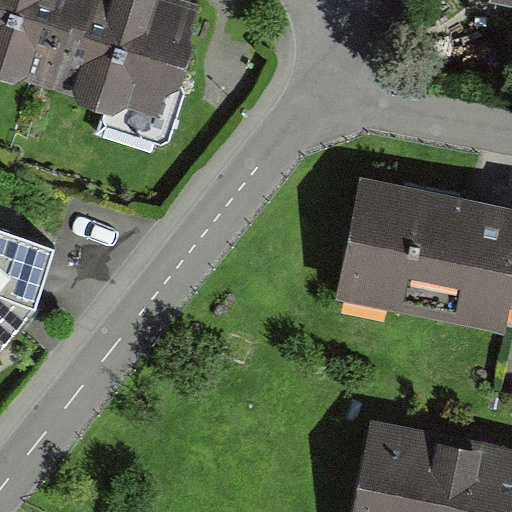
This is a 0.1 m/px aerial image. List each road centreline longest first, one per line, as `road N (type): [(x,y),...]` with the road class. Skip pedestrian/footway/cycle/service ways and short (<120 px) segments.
road 1 (residential): [(324,85),(0,488)]
road 2 (residential): [(511,132),(388,110),(324,85)]
